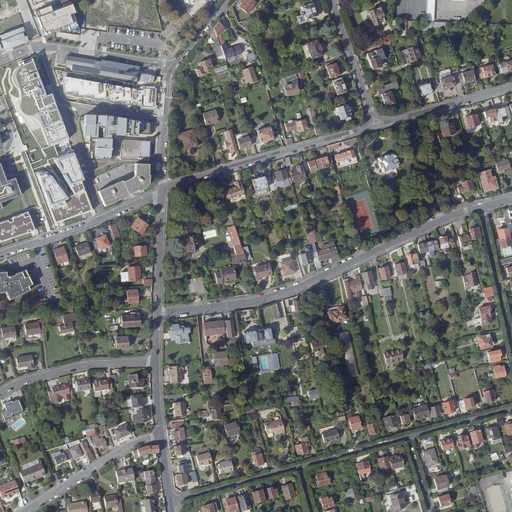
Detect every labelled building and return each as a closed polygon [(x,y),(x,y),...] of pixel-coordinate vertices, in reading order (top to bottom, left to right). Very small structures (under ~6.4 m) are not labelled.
[(113,0),(113,23),(131,24),(131,0),(113,0)] [(252,0),(244,0),(239,7),(247,13),(256,2),(252,0)] [(50,5),(35,11),(44,34),(67,25),(70,30),(78,27),(73,14),(76,13),(72,3),(52,11),(50,5)] [(312,3),(301,7),(303,12),(301,13),(302,15),(296,17),(299,24),(306,22),(306,20),(316,16),(312,3)] [(368,12),(373,26),(384,22),(382,17),(383,16),(382,12),(381,12),(379,8),(368,12)] [(225,30),(219,21),(213,29),(216,38),(225,30)] [(406,21),(402,21),(402,31),(398,31),(397,38),(405,35),(406,21)] [(22,27),(0,34),(0,43),(3,50),(28,41),(22,27)] [(216,38),(213,29),(210,33),(213,39),(216,47),(214,48),(218,57),(223,55),(220,48),(217,39),(216,38)] [(223,38),(217,39),(220,48),(223,55),(223,56),(226,64),(228,70),(256,60),(253,54),(242,57),(238,47),(231,49),(230,45),(226,47),(223,38)] [(317,40),(307,44),(312,59),(323,56),(321,50),(322,50),(320,44),(319,45),(317,40)] [(416,45),(406,49),(408,54),(410,54),(412,61),(420,59),(416,45)] [(367,49),(356,52),(357,57),(364,54),(364,53),(367,52),(367,49)] [(406,49),(401,50),(406,64),(412,61),(410,54),(408,54),(406,49)] [(138,67),(66,55),(64,68),(135,82),(138,67)] [(47,96),(32,57),(19,62),(20,67),(16,69),(13,78),(15,85),(20,88),(21,99),(18,105),(18,109),(43,149),(55,145),(59,157),(54,158),(74,194),(69,197),(46,169),(36,173),(55,223),(92,209),(81,180),(52,94),(47,96)] [(377,57),(369,60),(373,70),(381,67),(377,57)] [(195,69),(198,76),(202,75),(202,72),(212,69),(209,59),(198,63),(199,67),(195,69)] [(511,60),(497,65),(499,74),(511,70),(511,60)] [(335,63),(326,67),(330,79),(339,75),(335,63)] [(215,73),(226,69),(225,65),(214,69),(215,73)] [(492,65),(477,69),(480,79),(494,75),(492,65)] [(252,67),(243,70),(248,85),(257,82),(252,67)] [(450,68),(431,73),(436,92),(455,86),(453,79),(450,68)] [(467,70),(458,73),(461,87),(465,86),(465,84),(475,81),(474,77),(472,71),(471,69),(470,69),(471,71),(467,72),(467,70)] [(458,73),(458,71),(453,73),(460,97),(464,96),(461,87),(458,73)] [(295,74),(283,78),(286,86),(284,86),(287,96),(298,92),(296,83),(292,84),(291,81),(296,79),(295,74)] [(141,89),(64,76),(65,95),(141,107),(154,107),(155,89),(141,89)] [(341,78),(332,81),(337,96),(346,92),(341,78)] [(385,106),(394,103),(390,92),(397,89),(394,81),(387,84),(378,87),(381,94),(382,94),(383,94),(381,95),(385,106)] [(429,83),(418,86),(421,96),(432,93),(429,83)] [(347,105),(337,108),(341,120),(345,119),(346,122),(351,121),(350,117),(351,117),(347,105)] [(503,107),(494,109),(496,115),(497,119),(506,116),(510,115),(507,106),(504,108),(503,107)] [(496,115),(494,109),(484,112),(485,118),(489,117),(490,121),(497,120),(497,119),(496,115)] [(456,110),(450,111),(452,119),(458,117),(456,110)] [(205,126),(210,124),(209,123),(218,120),(215,111),(202,115),(205,126)] [(114,116),(85,115),(84,138),(90,138),(89,151),(91,151),(91,158),(114,160),(115,134),(151,135),(152,124),(114,116)] [(465,118),(468,128),(478,125),(475,115),(465,118)] [(432,123),(430,117),(417,121),(419,126),(432,123)] [(308,130),(305,120),(296,122),(295,118),(285,121),(287,130),(296,127),(298,133),(308,130)] [(443,137),(456,133),(453,123),(440,127),(443,137)] [(269,127),(250,132),(254,145),(273,140),(269,127)] [(184,149),(197,144),(192,130),(178,135),(179,138),(181,137),(184,149)] [(227,131),(225,132),(230,152),(236,150),(231,130),(227,131)] [(250,146),(247,133),(241,134),(243,138),(236,140),(239,149),(250,146)] [(289,138),(291,145),(295,144),(299,143),(297,136),(293,137),(289,138)] [(26,140),(28,147),(34,145),(32,138),(26,140)] [(146,141),(120,140),(119,160),(148,161),(148,145),(145,144),(146,141)] [(334,149),(339,148),(338,143),(327,146),(329,155),(335,153),(334,149)] [(336,162),(353,158),(352,151),(345,152),(346,153),(334,156),(336,162)] [(383,172),(397,167),(396,164),(397,164),(395,157),(394,158),(392,153),(378,158),(379,163),(378,163),(380,168),(381,168),(383,172)] [(326,157),(315,160),(316,167),(320,166),(321,169),(328,166),(326,157)] [(317,172),(313,160),(307,162),(310,174),(317,172)] [(497,172),(503,170),(510,168),(507,160),(495,164),(496,165),(497,172)] [(0,209),(1,209),(0,205),(0,202),(20,195),(11,172),(3,175),(1,169),(5,168),(3,161),(0,162),(0,209)] [(24,162),(16,165),(23,186),(31,183),(24,162)] [(103,203),(104,205),(143,188),(147,182),(148,164),(134,164),(134,175),(132,179),(122,183),(121,182),(98,193),(102,204),(103,203)] [(290,171),(292,182),(305,178),(301,165),(295,167),(296,169),(290,171)] [(285,170),(275,172),(277,180),(274,181),(276,185),(276,187),(279,186),(279,187),(289,184),(289,183),(287,178),(285,170)] [(487,170),(479,172),(484,191),(496,188),(493,178),(490,179),(487,170)] [(274,179),(273,176),(265,179),(264,175),(251,179),(254,191),(255,191),(267,188),(276,185),(274,181),(274,179)] [(457,188),(459,193),(463,191),(464,192),(473,189),(470,180),(461,182),(462,186),(457,188)] [(245,194),(241,182),(235,184),(236,187),(233,188),(233,187),(227,189),(229,199),(236,197),(237,198),(240,197),(241,195),(245,194)] [(267,188),(255,191),(256,196),(268,193),(267,188)] [(339,196),(332,198),(335,206),(342,204),(339,196)] [(335,206),(332,198),(326,200),(328,208),(335,206)] [(426,220),(438,213),(436,210),(425,216),(426,220)] [(0,220),(0,242),(35,231),(28,211),(0,220)] [(277,214),(279,222),(286,220),(283,212),(277,214)] [(131,227),(141,234),(147,225),(137,218),(131,227)] [(115,224),(109,227),(115,242),(121,241),(115,224)] [(234,255),(243,253),(242,248),(237,234),(234,225),(228,227),(233,245),(234,255)] [(471,239),(479,237),(477,227),(474,228),(469,229),(471,239)] [(499,239),(509,237),(507,228),(497,230),(499,239)] [(202,232),(204,239),(218,236),(217,229),(202,232)] [(331,263),(338,260),(333,243),(326,245),(321,247),(322,250),(316,252),(314,242),(315,242),(312,231),(306,232),(312,255),(314,260),(317,270),(321,268),(319,262),(318,260),(329,256),(331,263)] [(193,234),(187,236),(188,238),(187,238),(178,241),(181,252),(182,257),(187,256),(186,252),(189,251),(189,250),(190,250),(191,250),(197,249),(194,236),(193,234)] [(461,247),(471,245),(469,234),(458,237),(461,247)] [(96,240),(99,247),(100,250),(109,246),(105,235),(95,239),(96,240)] [(425,236),(421,238),(422,243),(417,244),(419,253),(428,251),(426,242),(425,236)] [(445,237),(438,238),(440,245),(441,248),(439,249),(440,252),(440,254),(449,252),(448,250),(447,245),(453,244),(452,239),(446,240),(445,237)] [(511,245),(509,237),(499,239),(501,247),(511,245)] [(426,242),(428,251),(437,249),(435,240),(426,242)] [(75,247),(78,256),(90,252),(87,242),(75,247)] [(134,246),(135,256),(146,255),(145,245),(134,246)] [(243,253),(246,260),(251,259),(247,246),(242,248),(243,253)] [(53,250),(58,264),(68,260),(63,247),(53,250)] [(311,261),(314,260),(312,255),(310,256),(309,252),(300,255),(302,264),(311,261)] [(236,263),(246,260),(243,253),(234,255),(235,257),(236,263)] [(411,254),(406,255),(408,265),(417,263),(415,254),(411,255),(411,254)] [(511,257),(498,261),(499,266),(511,262),(511,257)] [(296,272),(292,259),(280,263),(284,275),(296,272)] [(271,274),(268,263),(253,267),(257,278),(271,274)] [(405,274),(403,263),(394,265),(397,276),(405,274)] [(127,267),(128,281),(140,280),(139,266),(127,267)] [(390,277),(387,267),(379,268),(381,279),(390,277)] [(0,292),(5,292),(9,300),(30,289),(28,285),(32,283),(25,269),(9,277),(8,276),(6,276),(6,271),(0,272),(0,292)] [(234,277),(231,269),(219,272),(218,269),(212,271),(215,284),(221,283),(221,280),(234,277)] [(373,288),(373,285),(372,283),(373,282),(373,280),(374,280),(373,275),(372,276),(370,271),(362,273),(365,284),(366,284),(367,287),(367,290),(373,288)] [(462,276),(465,289),(470,288),(469,287),(477,285),(474,271),(470,272),(470,273),(466,274),(466,275),(462,276)] [(341,275),(347,299),(351,298),(350,293),(355,292),(355,291),(362,290),(359,279),(359,275),(354,277),(355,280),(347,282),(345,273),(341,275)] [(203,276),(189,278),(191,295),(206,293),(203,276)] [(382,289),(384,297),(385,299),(391,298),(392,297),(390,287),(382,289)] [(126,290),(127,303),(138,302),(137,289),(126,290)] [(297,296),(292,297),(295,311),(293,312),(293,313),(300,311),(299,305),(297,296)] [(391,298),(385,299),(386,306),(393,305),(391,298)] [(478,308),(482,325),(491,323),(488,312),(490,311),(489,306),(478,308)] [(327,313),(329,324),(346,319),(343,307),(337,308),(337,310),(327,313)] [(71,320),(75,320),(74,314),(74,313),(62,315),(64,325),(59,326),(60,333),(73,330),(71,320)] [(121,315),(121,326),(140,325),(139,314),(121,315)] [(212,322),(208,322),(203,323),(205,335),(209,335),(214,334),(218,334),(223,333),(227,332),(227,337),(234,336),(232,319),(221,320),(216,321),(212,322)] [(43,331),(42,321),(38,322),(38,321),(24,324),(26,335),(35,332),(35,333),(40,332),(43,331)] [(183,326),(183,325),(182,325),(181,325),(181,326),(180,326),(179,326),(178,323),(173,323),(173,325),(172,325),(172,329),(169,329),(170,333),(172,332),(172,338),(175,338),(176,340),(177,340),(182,340),(182,336),(187,336),(186,331),(190,330),(189,326),(188,326),(188,325),(183,326)] [(192,324),(183,325),(183,326),(188,325),(188,326),(189,326),(190,330),(186,331),(187,336),(182,336),(182,340),(177,340),(178,342),(189,341),(188,331),(193,331),(192,324)] [(0,331),(0,338),(2,338),(3,339),(16,336),(14,327),(1,329),(1,331),(0,331)] [(245,342),(252,341),(264,339),(264,341),(272,340),(270,327),(243,332),(245,342)] [(477,337),(480,349),(491,347),(490,338),(484,339),(483,336),(477,337)] [(116,349),(127,349),(127,337),(115,338),(116,349)] [(314,342),(316,351),(319,350),(320,355),(327,353),(324,339),(318,340),(318,341),(314,342)] [(341,347),(348,377),(358,375),(351,345),(341,347)] [(385,364),(399,360),(397,349),(383,353),(385,364)] [(499,350),(487,353),(489,363),(499,360),(499,358),(500,358),(499,350)] [(213,359),(213,363),(218,363),(218,364),(227,363),(225,351),(212,353),(213,359)] [(31,354),(15,358),(18,367),(27,365),(28,367),(34,366),(31,354)] [(205,370),(208,370),(208,368),(212,364),(213,363),(213,359),(210,361),(211,362),(207,366),(205,367),(205,370)] [(182,365),(168,367),(168,374),(171,373),(172,382),(181,381),(181,375),(183,375),(182,365)] [(202,367),(204,384),(211,383),(209,370),(208,370),(205,370),(205,367),(205,366),(202,367)] [(493,367),(495,378),(504,376),(502,366),(497,368),(497,366),(493,367)] [(128,375),(129,389),(142,388),(142,385),(144,385),(143,380),(136,380),(136,375),(128,375)] [(88,380),(80,381),(76,382),(77,392),(90,390),(88,380)] [(111,384),(111,380),(101,381),(98,382),(97,381),(94,381),(92,383),(94,392),(112,389),(111,384)] [(54,399),(70,395),(67,384),(61,386),(61,387),(59,388),(58,387),(51,389),(54,399)] [(309,398),(319,397),(317,390),(308,391),(309,398)] [(480,393),(483,403),(494,400),(492,390),(480,393)] [(142,395),(131,396),(132,408),(143,407),(142,395)] [(473,399),(473,397),(463,400),(458,401),(460,409),(465,407),(465,408),(475,405),(473,399)] [(12,401),(4,404),(7,411),(4,412),(6,418),(23,411),(19,400),(12,403),(12,401)] [(452,400),(442,403),(445,413),(455,410),(452,400)] [(184,402),(174,403),(176,417),(186,416),(184,402)] [(411,409),(414,419),(418,418),(421,417),(421,419),(429,417),(426,405),(423,406),(411,409)] [(430,417),(444,414),(442,408),(439,408),(438,405),(428,408),(430,417)] [(218,408),(210,410),(212,420),(219,418),(218,408)] [(94,412),(96,422),(104,421),(102,409),(98,410),(98,412),(94,412)] [(136,420),(136,424),(146,423),(145,411),(135,412),(136,420)] [(385,428),(398,425),(396,417),(395,414),(382,418),(385,428)] [(396,417),(398,425),(401,423),(402,424),(409,422),(407,414),(400,416),(396,417)] [(361,428),(358,416),(348,418),(351,430),(361,428)] [(281,418),(263,422),(266,433),(274,431),(275,433),(285,431),(281,418)] [(220,421),(206,423),(207,426),(209,426),(216,425),(218,430),(222,429),(220,421)] [(227,435),(239,432),(236,422),(224,425),(227,435)] [(376,422),(367,425),(369,434),(378,432),(376,422)] [(206,423),(201,424),(203,432),(210,431),(209,426),(207,426),(206,423)] [(114,430),(118,439),(131,433),(127,425),(114,430)] [(494,426),(485,429),(488,438),(491,437),(492,439),(499,438),(498,432),(496,433),(494,426)] [(335,429),(319,433),(322,443),(338,439),(335,429)] [(184,439),(183,430),(172,432),(174,441),(184,439)] [(467,437),(469,446),(473,445),(472,444),(482,441),(479,430),(470,433),(470,436),(467,437)] [(458,449),(469,446),(467,437),(466,435),(462,437),(462,435),(457,436),(458,440),(459,444),(457,444),(458,449)] [(450,438),(440,441),(442,450),(453,447),(450,438)] [(105,439),(94,444),(96,448),(102,445),(103,448),(107,447),(106,444),(107,443),(105,439)] [(86,442),(81,444),(90,463),(94,461),(90,451),(89,451),(87,448),(88,448),(86,442)] [(305,443),(294,445),(297,454),(307,451),(305,443)] [(67,445),(65,445),(68,451),(69,452),(69,451),(73,459),(82,455),(78,447),(70,451),(68,445),(67,446),(67,445)] [(183,445),(173,447),(173,449),(175,448),(176,455),(184,454),(183,445)] [(158,454),(158,446),(147,447),(146,447),(132,452),(134,458),(148,454),(149,454),(158,454)] [(435,460),(432,449),(423,452),(426,462),(435,460)] [(70,459),(66,452),(60,455),(59,452),(52,455),(57,465),(70,459)] [(207,464),(212,463),(209,452),(196,456),(199,465),(204,464),(207,463),(207,464)] [(255,465),(266,462),(263,452),(260,453),(252,455),(255,465)] [(388,458),(388,456),(377,459),(380,469),(390,467),(388,458)] [(390,467),(391,470),(403,466),(400,456),(396,458),(393,459),(392,457),(388,458),(390,467)] [(229,471),(233,470),(230,459),(218,463),(219,468),(218,468),(220,474),(226,472),(226,471),(229,470),(229,471)] [(356,464),(358,471),(360,470),(360,469),(369,467),(367,460),(356,464)] [(176,464),(176,473),(187,472),(186,464),(176,464)] [(40,465),(19,473),(23,483),(30,480),(31,482),(36,480),(35,479),(45,475),(40,465)] [(119,470),(115,470),(117,482),(125,481),(133,479),(132,474),(131,468),(126,468),(126,466),(122,467),(119,467),(119,470)] [(147,494),(156,492),(155,489),(154,489),(154,487),(155,487),(155,481),(154,475),(152,476),(152,474),(154,473),(153,470),(144,472),(145,483),(147,494)] [(315,481),(317,486),(328,483),(327,478),(326,478),(325,472),(316,475),(317,480),(315,481)] [(185,473),(176,475),(177,485),(187,483),(185,473)] [(445,476),(433,479),(436,490),(448,486),(445,476)] [(20,494),(15,482),(0,488),(0,493),(3,500),(7,498),(8,500),(13,499),(12,497),(20,494)] [(291,483),(281,486),(285,499),(294,496),(291,483)] [(475,485),(469,487),(472,496),(477,495),(477,493),(478,493),(476,487),(475,487),(475,485)] [(263,490),(265,497),(269,496),(269,498),(278,496),(276,488),(272,490),(271,487),(267,488),(267,489),(263,490)] [(346,499),(355,496),(352,488),(343,490),(346,499)] [(101,502),(98,490),(89,492),(91,503),(101,502)] [(261,490),(252,492),(254,502),(264,499),(261,490)] [(393,510),(401,508),(405,507),(403,502),(400,493),(394,495),(389,496),(392,507),(393,510)] [(246,494),(237,496),(241,511),(250,508),(246,494)] [(447,495),(437,497),(440,507),(450,504),(447,495)] [(117,505),(116,496),(103,498),(105,508),(117,505)] [(228,511),(238,509),(234,497),(225,500),(228,511)] [(323,499),(320,500),(322,508),(333,505),(330,497),(327,498),(326,497),(323,498),(323,499)] [(70,504),(67,505),(67,511),(86,511),(85,502),(79,502),(80,504),(71,506),(70,504)] [(215,503),(201,507),(202,511),(214,511),(217,511),(215,503)]
